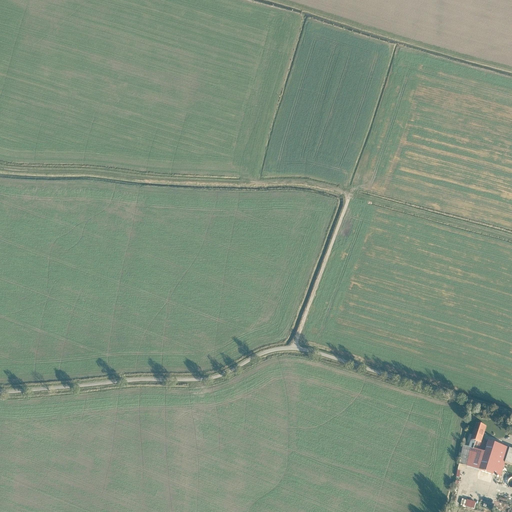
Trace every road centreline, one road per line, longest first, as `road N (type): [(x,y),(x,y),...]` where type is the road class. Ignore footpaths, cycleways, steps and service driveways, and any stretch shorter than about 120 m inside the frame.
road 1 (unclassified): [(0,394),(207,379),(294,349),(511,415)]
road 2 (track): [(0,167),(308,184),(511,239)]
road 3 (track): [(294,349),(348,198)]
